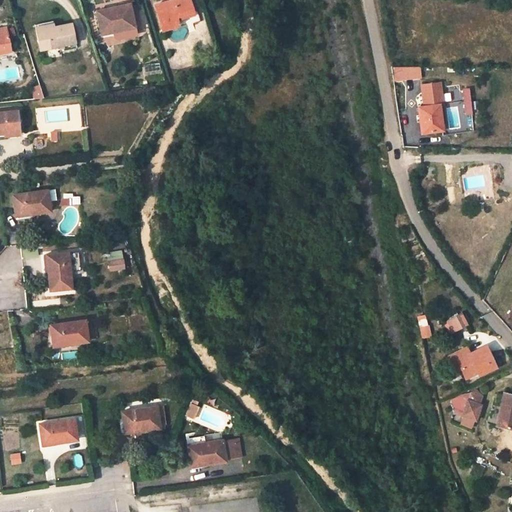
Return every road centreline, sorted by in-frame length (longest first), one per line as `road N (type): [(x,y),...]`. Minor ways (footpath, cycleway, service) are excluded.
road 1 (unclassified): [(511,343),(439,258),(406,194),(368,0)]
road 2 (residential): [(121,488),(0,505)]
